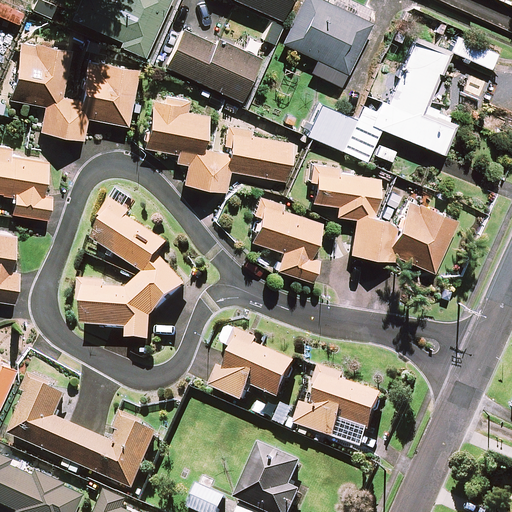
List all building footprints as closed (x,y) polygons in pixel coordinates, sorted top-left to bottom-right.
[(80,0),(71,21),(121,42),(118,47),(144,58),(169,0),(80,0)] [(225,0),(271,20),(262,40),(273,45),(292,0),(225,0)] [(370,25),(316,0),(302,0),(282,44),(317,60),(311,74),(341,87),(370,25)] [(258,62),(183,28),(165,69),(240,102),(258,62)] [(496,55),(457,38),(451,52),(490,70),(496,55)] [(446,52),(414,39),(388,100),(381,97),(375,112),(363,106),(357,121),(318,105),(305,136),(366,161),(379,129),(442,155),(455,124),(422,111),(446,52)] [(70,53),(21,44),(10,101),(45,107),(40,133),(82,141),(86,119),(127,127),(137,72),(87,62),(79,102),(61,99),(70,53)] [(187,101),(154,95),(144,149),(177,155),(175,163),(187,166),(183,186),(225,193),(229,172),(285,183),(292,145),(249,136),(250,131),(231,128),(226,154),(202,150),(208,117),(185,113),(187,101)] [(398,151),(380,143),(374,157),(392,164),(398,151)] [(11,150),(0,147),(0,192),(4,193),(2,211),(48,219),(51,197),(42,195),(47,165),(9,159),(11,150)] [(433,275),(456,221),(409,201),(398,225),(372,220),(379,180),(339,173),(340,167),(310,162),(306,182),(315,184),(312,203),(338,207),(336,217),(355,220),(349,253),(392,261),(394,256),(433,275)] [(133,220),(136,215),(129,211),(136,200),(122,190),(102,218),(109,223),(96,241),(145,275),(133,286),(82,282),(80,302),(88,303),(86,327),(130,330),(129,341),(151,342),(153,317),(193,286),(163,257),(171,246),(133,220)] [(321,225),(280,211),(282,203),(259,195),(257,203),(253,215),(260,217),(252,242),(283,253),(277,271),(311,283),(318,261),(310,258),(321,225)] [(0,300),(14,303),(19,274),(10,273),(16,235),(0,233),(0,300)] [(263,341),(230,327),(223,344),(237,350),(228,371),(222,368),(213,389),(245,403),(252,387),(282,400),(297,363),(260,348),(263,341)] [(0,405),(17,368),(0,360),(0,405)] [(346,377),(321,368),(314,389),(311,388),(297,426),(336,439),(342,422),(372,432),(385,396),(344,382),(346,377)] [(68,396),(35,381),(11,436),(135,490),(161,431),(125,415),(112,443),(58,419),(68,396)] [(293,511),(303,493),(292,488),(303,464),(262,446),(238,500),(243,502),(238,511),(293,511)] [(72,511),(81,493),(58,482),(59,479),(33,467),(31,471),(0,456),(0,500),(14,507),(13,511),(15,511),(72,511)] [(216,479),(206,474),(189,508),(197,511),(221,511),(227,499),(210,491),(216,479)] [(129,503),(108,493),(99,511),(127,511),(125,511),(129,503)]
